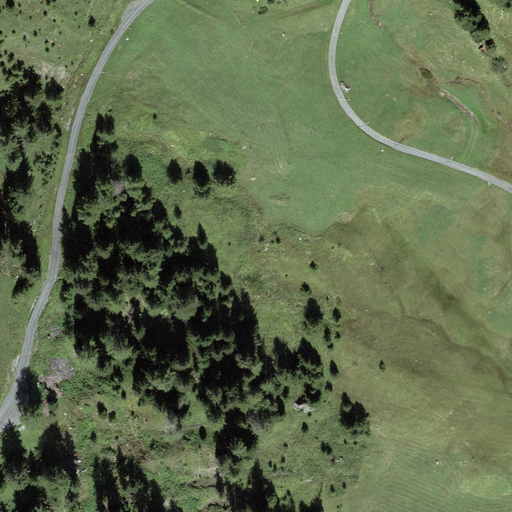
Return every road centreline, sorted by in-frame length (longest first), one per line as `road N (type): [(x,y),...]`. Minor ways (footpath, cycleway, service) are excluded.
road 1 (track): [(3,423),(19,389),(78,114),(117,29),(145,0)]
road 2 (track): [(347,0),(330,51),(332,81),(350,112),(368,133),(511,193)]
